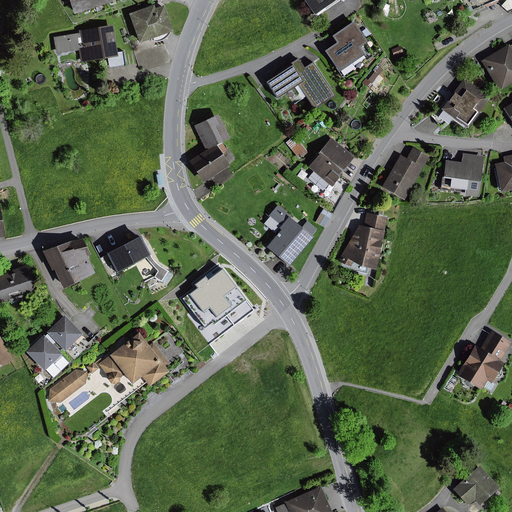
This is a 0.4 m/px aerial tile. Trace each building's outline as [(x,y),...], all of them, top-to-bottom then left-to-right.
[(110,0),(66,0),(71,14),(111,1),(110,0)] [(334,0),(301,0),(311,15),(334,0)] [(511,8),(511,0),(506,0),(500,6),(505,11),(511,8)] [(154,9),(152,5),(127,14),(138,44),(171,31),(162,6),(154,9)] [(366,42),(352,21),(330,36),(334,43),(322,51),(336,72),(362,54),(357,48),(366,42)] [(116,52),(111,25),(78,31),(78,33),(53,38),(56,55),(77,51),(79,63),(106,59),(108,69),(125,66),(122,51),(116,52)] [(365,28),(361,32),(365,37),(369,33),(365,28)] [(511,44),(508,47),(507,45),(479,61),(497,91),(511,82),(511,44)] [(400,47),(391,50),(395,62),(405,58),(403,56),(411,53),(409,49),(402,52),(400,47)] [(303,68),(297,58),(289,63),(290,65),(264,82),(275,100),(296,86),(312,110),(333,96),(311,62),(303,68)] [(488,98),(463,79),(440,109),(465,129),(488,98)] [(347,88),(348,89),(349,89),(351,88),(352,87),(352,86),(353,84),(352,83),(352,82),(351,81),(349,80),(348,80),(347,81),(345,81),(344,82),(344,84),(344,85),(345,87),(345,88),(347,88)] [(282,107),(277,101),(273,105),(277,110),(282,107)] [(511,102),(501,109),(511,125),(511,102)] [(204,150),(188,161),(202,182),(227,165),(226,164),(234,158),(227,147),(224,149),(219,142),(227,138),(216,115),(193,126),(204,150)] [(285,143),(297,159),(306,153),(294,136),(285,143)] [(330,187),(340,174),(338,172),(351,156),(329,138),(315,153),(317,155),(306,167),(311,172),(308,176),(323,188),(326,184),(330,187)] [(402,200),(427,157),(412,148),(405,159),(399,155),(380,188),(402,200)] [(476,197),(482,157),(461,153),(460,163),(444,160),(441,178),(442,179),(442,183),(446,184),(447,179),(448,179),(447,188),(462,190),(461,195),(476,197)] [(511,189),(511,155),(502,157),(503,163),(493,165),(499,192),(511,189)] [(290,217),(277,205),(267,216),(279,227),(277,228),(280,230),(265,248),(287,266),(312,237),(310,236),(316,229),(306,221),(300,228),(289,219),(290,217)] [(331,214),(322,209),(315,222),(323,227),(331,214)] [(357,226),(337,262),(349,269),(352,263),(359,267),(373,270),(385,218),(365,214),(362,227),(357,226)] [(149,255),(139,236),(105,253),(115,273),(144,257),(148,261),(153,267),(156,272),(152,278),(160,283),(167,271),(159,267),(156,265),(154,262),(151,260),(149,255)] [(85,256),(88,255),(80,239),(70,241),(41,251),(50,271),(52,270),(62,289),(93,274),(85,256)] [(8,275),(8,272),(0,274),(0,305),(35,294),(25,266),(10,271),(11,274),(8,275)] [(197,288),(182,299),(205,329),(213,323),(215,325),(246,301),(222,269),(209,280),(206,276),(194,284),(197,288)] [(373,281),(367,279),(365,287),(371,289),(371,288),(373,281)] [(80,336),(81,335),(63,316),(45,332),(47,334),(44,337),(60,354),(73,341),(76,344),(82,338),(80,336)] [(473,346),(455,376),(479,391),(482,386),(490,391),(494,384),(491,382),(502,363),(498,360),(509,343),(490,331),(479,350),(473,346)] [(147,346),(137,333),(107,355),(108,356),(97,364),(107,377),(106,380),(109,384),(114,384),(117,382),(118,379),(122,375),(130,385),(140,377),(147,386),(167,372),(163,366),(167,363),(151,342),(147,346)] [(42,371),(60,354),(44,337),(42,335),(24,351),(42,371)] [(0,366),(11,360),(0,339),(0,366)] [(97,369),(92,362),(85,367),(90,374),(97,369)] [(74,370),(49,390),(47,402),(59,403),(85,384),(86,372),(74,370)] [(43,379),(39,374),(33,378),(37,384),(43,379)] [(497,488),(478,466),(451,489),(466,506),(472,500),(477,506),(497,488)] [(329,511),(319,487),(283,502),(283,504),(274,508),(275,511),(286,511),(287,511),(286,511),(329,511)]
